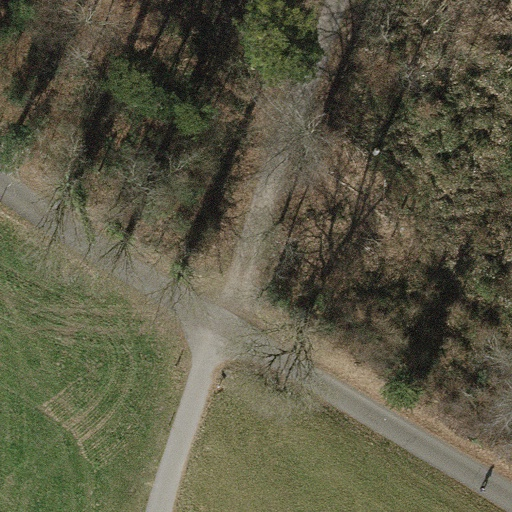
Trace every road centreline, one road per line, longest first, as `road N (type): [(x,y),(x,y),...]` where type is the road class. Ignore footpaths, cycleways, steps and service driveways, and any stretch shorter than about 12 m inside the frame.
road 1 (unclassified): [(511,495),(221,324),(0,181)]
road 2 (track): [(160,511),(337,0)]
